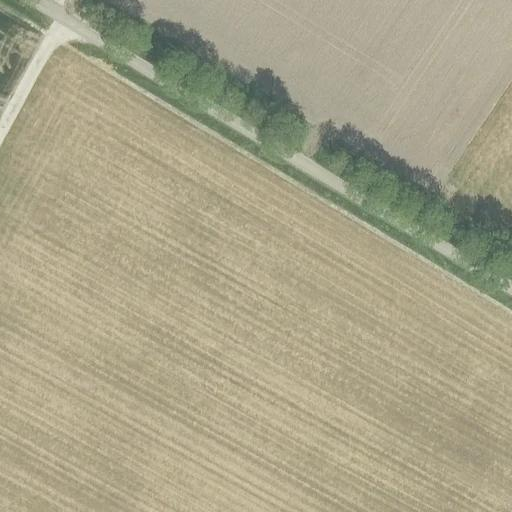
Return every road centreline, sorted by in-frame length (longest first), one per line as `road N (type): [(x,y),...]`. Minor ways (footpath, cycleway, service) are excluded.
road 1 (unclassified): [(511,287),(34,0)]
road 2 (track): [(63,17),(0,134)]
